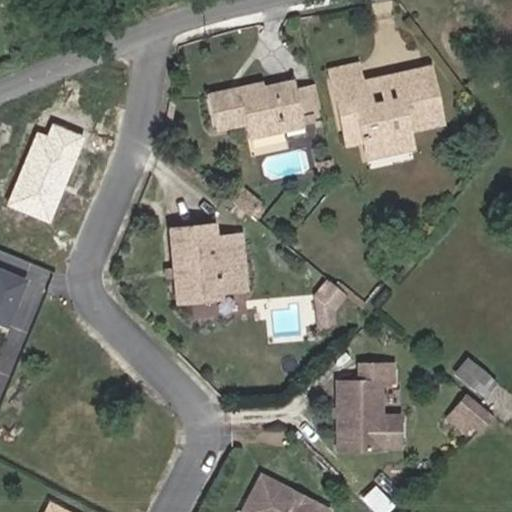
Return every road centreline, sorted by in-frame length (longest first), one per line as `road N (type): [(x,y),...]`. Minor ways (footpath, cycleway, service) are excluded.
road 1 (residential): [(146,40),(151,93),(91,280),(93,306),(204,419),(208,440),(170,511)]
road 2 (residential): [(146,40),(0,97)]
road 3 (residential): [(293,0),(146,40)]
